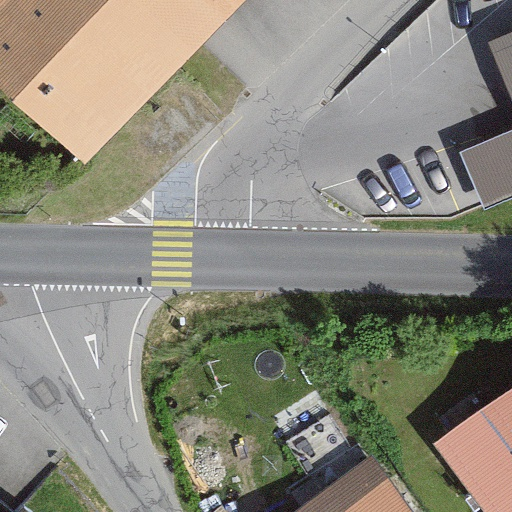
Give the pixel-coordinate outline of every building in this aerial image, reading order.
[(0,0),(0,75),(83,156),(235,0),(0,0)] [(511,33),(481,46),(511,126),(511,33)] [(511,132),(459,155),(483,214),(511,201),(511,132)] [(511,511),(511,377),(436,432),(494,511),(511,511)] [(427,511),(376,441),(277,511),(427,511)] [(54,511),(23,486),(0,511),(54,511)]
